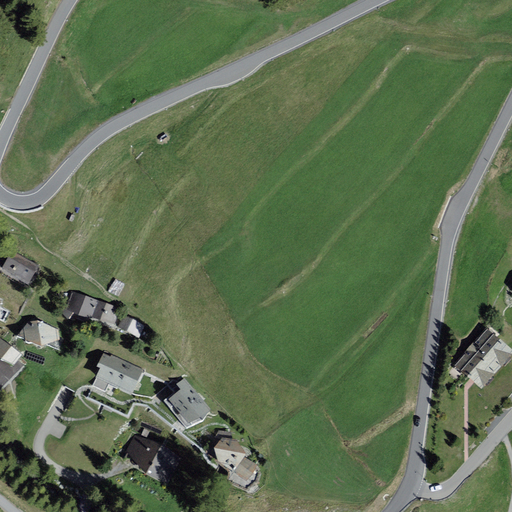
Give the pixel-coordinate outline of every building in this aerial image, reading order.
[(12,250),(2,268),(13,274),(12,276),(28,285),(39,265),(12,250)] [(91,318),(92,317),(98,300),(74,292),(67,310),(91,318)] [(120,308),(98,300),(92,317),(115,324),(120,308)] [(145,325),(124,315),(118,327),(139,337),(145,325)] [(38,346),(60,340),(59,329),(38,320),(29,322),(26,324),(18,335),(38,346)] [(472,381),(481,389),(511,353),(511,349),(486,327),(454,365),(472,381)] [(0,338),(0,357),(1,358),(14,364),(22,355),(0,338)] [(97,366),(101,368),(93,385),(105,391),(109,383),(132,393),(143,369),(111,355),(111,356),(103,353),(97,366)] [(211,409),(185,378),(176,384),(180,389),(168,399),(188,423),(200,417),(202,420),(211,409)] [(168,482),(181,458),(162,444),(135,435),(126,452),(146,473),(168,482)] [(257,465),(245,456),(246,454),(237,439),(222,438),(214,447),(219,462),(246,481),(257,465)]
